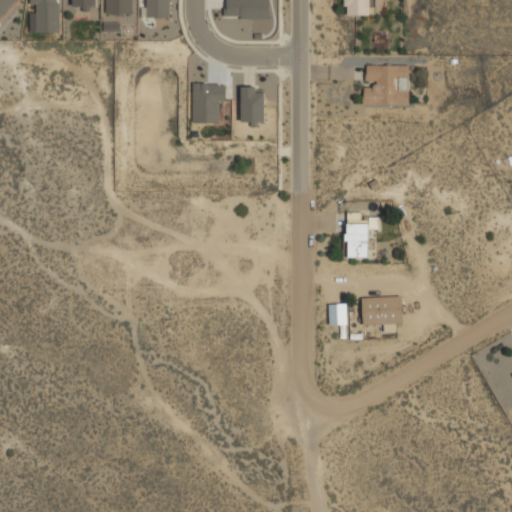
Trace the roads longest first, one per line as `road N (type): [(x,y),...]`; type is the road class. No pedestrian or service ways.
road 1 (residential): [(306,511),(301,0)]
road 2 (residential): [(304,417),(348,404),(511,306)]
road 3 (residential): [(302,55),(214,50),(201,34),(196,0)]
